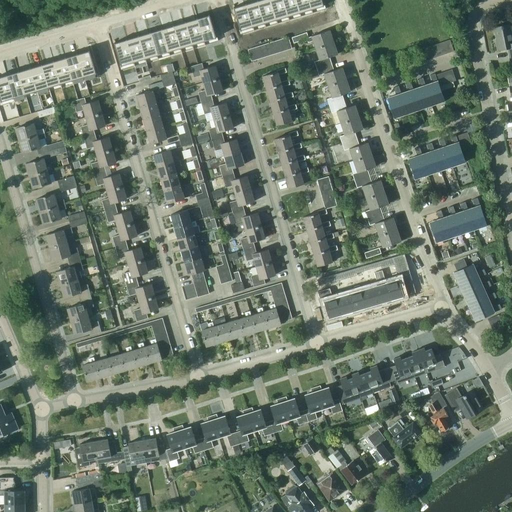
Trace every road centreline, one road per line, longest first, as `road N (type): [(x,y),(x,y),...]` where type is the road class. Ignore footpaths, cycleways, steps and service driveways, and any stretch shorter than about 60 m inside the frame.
road 1 (residential): [(196,377),(97,26)]
road 2 (residential): [(313,343),(218,0)]
road 3 (residential): [(440,304),(340,0)]
road 4 (residential): [(511,239),(470,40),(475,11),(511,1)]
road 5 (residential): [(73,401),(0,142)]
road 6 (tertiary): [(511,423),(388,511)]
road 7 (residential): [(313,343),(440,304)]
road 8 (residential): [(73,401),(196,377)]
road 9 (residential): [(196,377),(313,343)]
